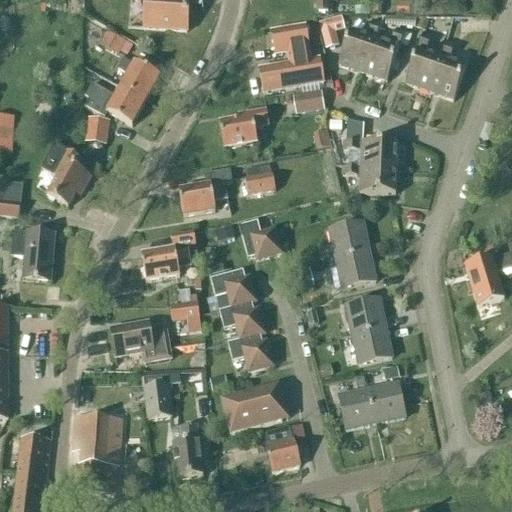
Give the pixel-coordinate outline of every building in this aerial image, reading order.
[(187,34),(189,1),(176,0),(145,0),(143,31),(187,34)] [(316,0),(316,13),(328,13),(328,0),(316,0)] [(397,4),(397,17),(409,17),(408,4),(397,4)] [(423,5),(413,5),(413,17),(423,17),(423,5)] [(365,17),(366,8),(354,8),(354,17),(365,17)] [(415,21),(385,20),(385,29),(415,30),(415,21)] [(341,21),(320,26),(326,52),(338,49),(334,35),(344,32),(341,21)] [(429,24),(419,21),(415,31),(425,34),(429,24)] [(374,43),(375,43),(380,26),(372,23),(366,40),(350,35),(338,68),(362,77),(374,43)] [(289,67),(259,72),(263,96),(323,86),(319,62),(311,64),(305,29),(272,34),(275,58),(287,56),(289,67)] [(374,43),(362,77),(387,85),(404,34),(396,32),(390,48),(375,43),(374,43)] [(108,33),(102,44),(120,54),(126,58),(132,48),(126,45),(126,43),(108,33)] [(441,62),(440,61),(425,56),(431,39),(423,36),(405,87),(429,96),(441,62)] [(446,44),(440,61),(441,62),(429,96),(454,104),(465,70),(449,64),(455,47),(446,44)] [(121,90),(146,105),(160,80),(135,66),(134,67),(124,62),(118,72),(128,77),(121,90)] [(146,105),(121,90),(116,100),(92,86),(85,100),(89,102),(85,110),(105,122),(108,116),(132,129),(146,105)] [(296,115),(323,110),(320,95),(293,99),(296,115)] [(255,131),(269,129),(267,113),(239,118),(240,122),(219,126),(224,152),(257,147),(255,131)] [(106,147),(110,122),(88,120),(85,144),(106,147)] [(349,123),(350,139),(366,138),(365,122),(349,123)] [(330,125),(330,133),(341,133),(341,125),(330,125)] [(0,126),(0,153),(3,154),(3,144),(14,143),(13,130),(3,131),(3,127),(0,126)] [(343,144),(343,153),(351,153),(350,170),(360,170),(360,171),(396,172),(397,146),(363,145),(347,144),(343,144)] [(54,148),(40,173),(52,179),(56,182),(47,199),(67,211),(76,197),(80,199),(91,180),(77,171),(81,163),(66,154),(54,148)] [(270,177),(269,167),(245,171),(247,181),(244,181),(247,198),(275,193),(272,176),(270,177)] [(360,171),(360,170),(342,169),(342,178),(360,179),(359,196),(395,198),(396,172),(360,171)] [(206,189),(178,193),(183,220),(215,214),(213,205),(228,203),(225,186),(232,185),(230,173),(223,174),(204,177),(206,189)] [(0,218),(19,221),(21,205),(0,203),(0,218)] [(359,207),(352,203),(344,205),(347,218),(361,214),(359,207)] [(257,264),(282,258),(275,232),(260,236),(257,225),(239,229),(248,262),(255,260),(257,264)] [(336,263),(369,256),(362,226),(329,233),(336,263)] [(232,230),(216,234),(219,244),(234,240),(232,230)] [(190,266),(198,265),(193,235),(171,239),(173,253),(141,258),(146,286),(179,280),(177,272),(190,269),(190,266)] [(50,286),(54,238),(26,236),(26,237),(12,236),(10,260),(24,261),(22,283),(50,286)] [(490,249),(482,251),(484,259),(493,256),(490,249)] [(511,253),(493,259),(501,285),(511,281),(511,253)] [(369,256),(336,263),(342,293),(375,286),(369,256)] [(490,261),(464,269),(477,311),(504,303),(503,302),(502,302),(490,261)] [(313,288),(309,272),(293,276),(297,292),(313,288)] [(256,306),(249,280),(245,281),(243,274),(210,282),(215,301),(227,298),(230,311),(231,313),(252,307),(256,306)] [(169,309),(171,325),(187,322),(189,335),(201,333),(196,298),(189,299),(190,306),(169,309)] [(352,339),(385,332),(379,303),(345,310),(352,339)] [(231,313),(230,311),(219,314),(224,333),(235,330),(239,343),(239,344),(260,339),(265,338),(258,312),(253,313),(252,307),(231,313)] [(315,315),(307,317),(310,329),(318,327),(315,315)] [(148,326),(110,333),(115,361),(142,356),(144,367),(170,362),(164,328),(149,331),(148,326)] [(392,361),(385,332),(352,339),(358,369),(392,361)] [(239,344),(239,343),(227,346),(232,365),(244,362),(248,377),(273,370),(267,344),(262,345),(260,339),(239,344)] [(0,423),(9,423),(8,355),(0,355),(0,423)] [(329,370),(318,373),(320,380),(331,378),(329,370)] [(397,371),(384,374),(386,384),(399,381),(397,371)] [(180,388),(179,377),(142,379),(143,392),(147,422),(171,419),(168,389),(180,388)] [(224,393),(221,380),(209,383),(210,386),(212,396),(224,393)] [(363,380),(356,381),(357,388),(365,387),(363,380)] [(368,394),(375,427),(405,421),(397,387),(368,394)] [(282,424),(273,389),(221,403),(230,438),(282,424)] [(375,427),(368,394),(338,401),(346,434),(375,427)] [(489,395),(481,394),(477,400),(480,407),(488,408),(492,401),(489,395)] [(74,420),(72,455),(79,456),(78,498),(116,499),(117,471),(119,471),(122,423),(74,420)] [(177,483),(203,480),(199,444),(198,444),(196,429),(180,430),(182,446),(173,447),(177,483)] [(263,436),(265,445),(272,475),(299,469),(291,437),(288,437),(287,431),(263,436)] [(12,459),(12,465),(18,466),(17,479),(47,480),(51,444),(21,441),(19,459),(12,459)] [(217,456),(220,469),(235,466),(233,453),(217,456)] [(14,504),(12,511),(43,511),(45,505),(47,480),(17,479),(14,504)]
